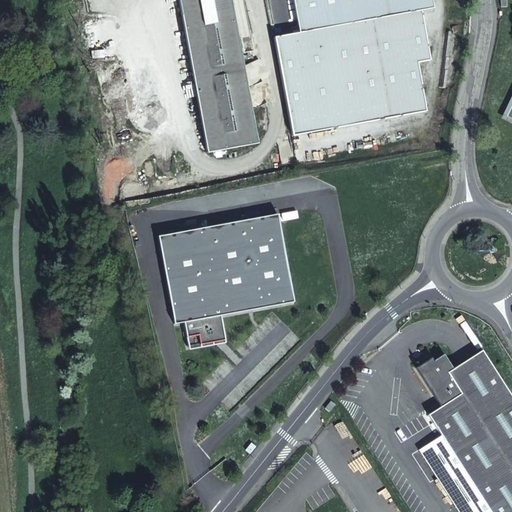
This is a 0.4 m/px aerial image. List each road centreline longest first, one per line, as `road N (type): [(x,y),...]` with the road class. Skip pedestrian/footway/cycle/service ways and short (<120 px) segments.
road 1 (residential): [(221,511),(365,333),(439,276)]
road 2 (unknown): [(435,0),(425,113),(415,123),(329,139)]
road 3 (residential): [(484,0),(464,138),(468,209)]
road 4 (unknown): [(392,346),(378,378),(377,412),(435,511)]
